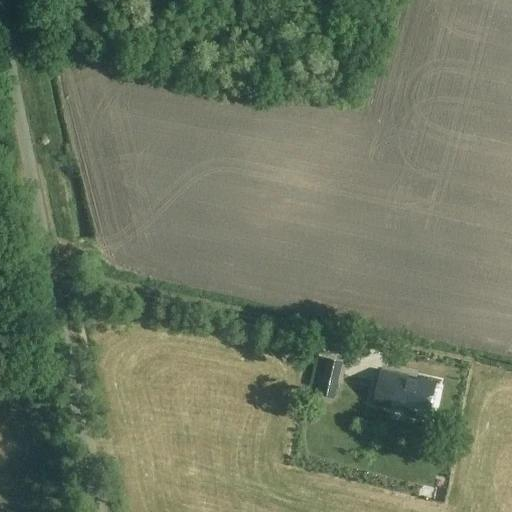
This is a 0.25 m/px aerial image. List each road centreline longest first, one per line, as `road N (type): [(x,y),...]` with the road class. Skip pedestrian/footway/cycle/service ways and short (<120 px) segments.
road 1 (unclassified): [(52,286),(0,16)]
road 2 (residential): [(52,286),(79,285),(307,338)]
road 3 (unclassified): [(99,511),(52,286)]
